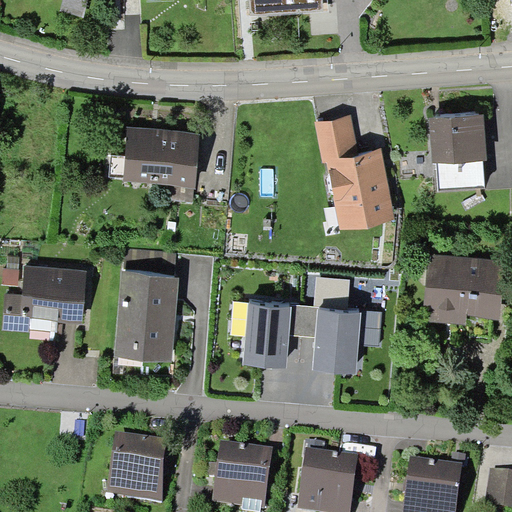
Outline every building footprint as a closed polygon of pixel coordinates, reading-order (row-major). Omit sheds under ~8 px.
[(61,0),(59,10),(79,15),(82,0),(61,0)] [(436,187),(482,184),(477,113),(438,115),(438,124),(432,124),(436,187)] [(352,150),(347,124),(320,129),(325,155),(352,150)] [(192,181),(196,136),(125,130),(122,176),(157,178),(156,197),(189,200),(191,181),(192,181)] [(340,224),(382,216),(370,152),(326,160),(323,161),(323,162),(328,161),(329,170),(324,177),(327,190),(334,195),(340,224)] [(169,274),(171,255),(124,251),(116,354),(165,358),(172,274),(169,274)] [(457,332),(487,335),(493,265),(433,260),(430,305),(460,308),(457,332)] [(19,313),(79,318),(83,272),(22,268),(19,313)] [(250,302),(245,361),(284,364),(289,305),(250,302)] [(357,312),(322,309),(317,365),(353,368),(357,312)] [(155,484),(160,450),(115,443),(110,479),(127,482),(125,499),(159,504),(160,485),(155,484)] [(241,455),(242,452),(238,452),(238,455),(221,452),(219,469),(208,468),(206,477),(217,479),(216,488),(242,492),(239,511),(258,511),(266,459),(241,455)] [(331,463),(306,460),(301,495),(346,502),(351,466),(334,463),(335,461),(331,460),(331,463)] [(431,471),(432,468),(428,468),(427,471),(411,468),(405,504),(450,511),(455,475),(431,471)] [(511,477),(491,475),(487,506),(500,508),(499,509),(511,510),(511,477)]
